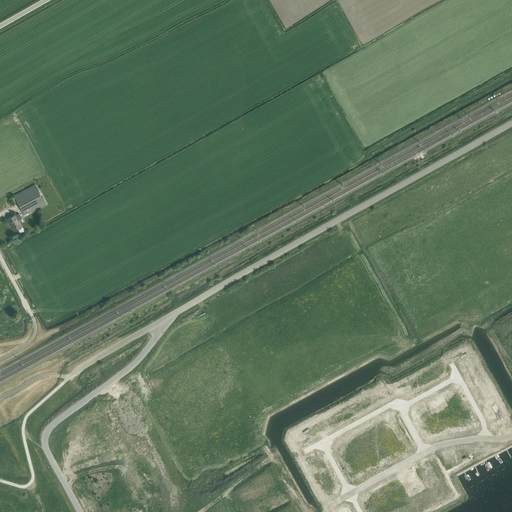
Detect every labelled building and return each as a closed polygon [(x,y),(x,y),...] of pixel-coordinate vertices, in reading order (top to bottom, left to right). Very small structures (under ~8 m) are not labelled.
[(25,216),(46,205),(35,185),(14,196),(25,216)] [(14,231),(21,227),(15,215),(8,219),(14,231)] [(471,367),(463,372),(466,377),(475,372),(472,367),(474,366),(473,364),(470,365),(471,367)] [(443,367),(438,370),(443,379),(448,376),(444,368),(443,367)] [(431,371),(430,372),(431,375),(433,374),(437,382),(443,379),(438,370),(433,373),(431,371)] [(475,372),(466,377),(469,383),(477,378),(478,380),(481,378),(480,376),(478,378),(475,372)] [(426,377),(421,379),(426,388),(431,385),(427,377),(428,376),(427,373),(425,374),(426,377)] [(414,380),(413,381),(414,384),(416,383),(420,391),(426,388),(421,379),(416,382),(414,380)] [(480,385),(471,389),(474,395),(483,390),(480,384),(483,383),(482,382),(479,383),(480,385)] [(453,387),(448,390),(452,398),(457,395),(453,387)] [(448,390),(443,392),(448,400),(452,398),(448,390)] [(483,390),(474,395),(477,400),(486,396),(487,397),(489,396),(488,394),(486,395),(483,390)] [(443,392),(438,395),(443,403),(448,400),(443,392)] [(376,396),(370,399),(375,407),(381,404),(376,396),(378,395),(376,393),(375,393),(376,396)] [(489,402),(481,406),(484,412),(493,407),(490,402),(493,400),(492,398),(488,400),(489,402)] [(364,399),(362,400),(363,403),(365,402),(370,410),(375,407),(370,399),(365,401),(364,399)] [(356,405),(351,408),(356,417),(361,414),(357,405),(358,405),(357,402),(355,403),(356,405)] [(493,407),(484,412),(487,417),(495,413),(496,415),(500,413),(498,411),(496,412),(493,407)] [(344,409),(343,410),(344,412),(346,411),(350,420),(356,417),(351,408),(346,411),(344,409)] [(338,416),(333,419),(337,428),(343,425),(338,417),(340,416),(339,413),(337,414),(338,416)] [(470,413),(465,416),(470,424),(475,421),(470,413)] [(387,414),(381,417),(386,426),(391,423),(392,425),(394,424),(393,422),(391,423),(387,414)] [(465,416),(461,418),(465,426),(470,424),(465,416)] [(381,417),(376,420),(380,429),(378,430),(380,432),(382,431),(381,429),(386,426),(381,417)] [(461,418),(456,421),(461,429),(465,426),(461,418)] [(326,420),(324,421),(326,424),(327,423),(332,431),(337,428),(333,419),(327,422),(326,420)] [(456,421),(451,423),(456,432),(461,429),(456,421)] [(442,422),(437,424),(442,432),(447,430),(442,422)] [(319,426),(314,429),(319,438),(324,435),(320,427),(321,426),(320,423),(318,424),(319,426)] [(437,424),(433,427),(437,435),(442,432),(437,424)] [(433,427),(429,429),(433,437),(437,435),(433,427)] [(307,430),(305,431),(307,434),(309,433),(313,441),(319,438),(314,429),(308,432),(307,430)] [(429,429),(424,432),(428,440),(433,437),(429,429)] [(350,438),(345,441),(350,449),(355,447),(356,449),(358,448),(357,445),(355,446),(350,438)] [(407,440),(401,443),(407,453),(412,450),(407,440)] [(345,441),(339,444),(344,452),(342,453),(344,455),(345,454),(344,452),(350,449),(345,441)] [(401,443),(395,446),(401,456),(407,453),(401,443)] [(395,446),(390,449),(395,459),(401,456),(395,446)] [(390,449),(384,452),(389,462),(395,459),(390,449)] [(384,452),(378,456),(383,465),(389,462),(384,452)] [(310,456),(304,459),(307,465),(312,463),(314,466),(324,461),(321,455),(312,460),(310,456)] [(426,463),(426,464),(428,468),(436,464),(434,459),(433,459),(426,463)] [(373,460),(368,462),(373,470),(377,468),(373,460)] [(324,461),(314,466),(317,472),(314,473),(315,474),(318,473),(317,471),(327,466),(324,461)] [(368,462),(364,464),(369,472),(373,470),(368,462)] [(364,464),(361,466),(365,474),(369,472),(364,464)] [(436,464),(428,468),(429,469),(431,473),(439,469),(439,468),(437,464),(436,464)] [(361,466),(357,468),(361,476),(365,474),(361,466)] [(357,468),(353,471),(357,479),(361,476),(357,468)] [(439,469),(431,473),(433,478),(434,478),(442,473),(441,473),(439,469)] [(353,471),(348,473),(353,481),(357,479),(353,471)] [(442,473),(434,478),(436,482),(436,483),(444,478),(442,474),(442,473)] [(321,477),(319,479),(320,480),(322,479),(325,485),(335,479),(332,474),(322,479),(321,477)] [(444,478),(436,483),(439,487),(447,483),(444,478)] [(335,479),(325,485),(328,490),(326,491),(327,493),(329,491),(328,490),(338,485),(335,479)] [(394,480),(389,483),(394,492),(399,489),(400,491),(402,490),(401,487),(399,488),(394,480)] [(389,483),(383,486),(388,494),(386,495),(388,498),(389,497),(388,495),(394,492),(389,483)] [(447,483),(439,487),(439,488),(441,492),(449,488),(449,487),(447,483)] [(377,488),(371,491),(376,500),(382,497),(383,499),(384,498),(383,496),(381,497),(377,488)] [(449,488),(441,492),(444,496),(444,497),(452,492),(449,488)] [(371,491),(366,494),(370,503),(369,503),(370,506),(372,505),(371,503),(376,500),(371,491)] [(452,492),(444,497),(446,501),(447,502),(447,501),(454,498),(455,497),(454,497),(452,493),(452,492)] [(430,498),(425,501),(429,509),(434,506),(430,498)] [(425,501),(420,503),(424,511),(429,509),(425,501)] [(420,503),(415,506),(418,511),(422,511),(424,511),(420,503)]
